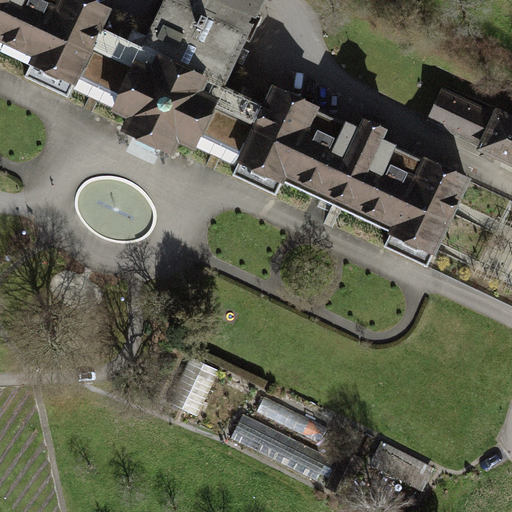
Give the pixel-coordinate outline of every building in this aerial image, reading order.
[(0,0),(0,59),(22,70),(17,79),(63,101),(72,82),(107,99),(132,47),(99,30),(107,14),(79,0),(0,0)] [(155,0),(132,47),(107,99),(99,114),(121,124),(115,136),(159,158),(166,144),(186,154),(193,141),(218,89),(262,0),(155,0)] [(511,118),(444,87),(427,124),(480,148),(475,159),(511,175),(511,118)] [(456,208),(466,188),(414,163),(412,168),(375,150),(381,139),(346,121),(341,130),(314,117),(315,113),(263,88),(254,107),(218,89),(193,141),(234,161),(225,179),(270,201),(274,191),(379,242),(375,251),(424,275),(438,245),(456,208)] [(245,413),(234,437),(321,479),(333,456),(245,413)]
